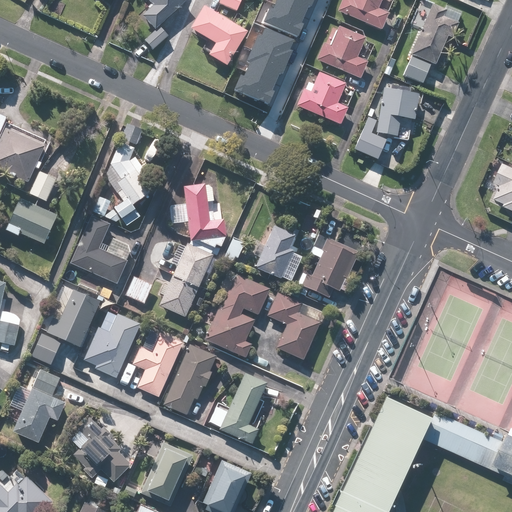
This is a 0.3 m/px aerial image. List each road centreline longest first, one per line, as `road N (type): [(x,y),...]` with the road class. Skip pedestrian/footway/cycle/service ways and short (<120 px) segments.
road 1 (residential): [(0,32),(421,222)]
road 2 (tertiary): [(292,511),(421,222)]
road 3 (tertiary): [(421,222),(511,23)]
